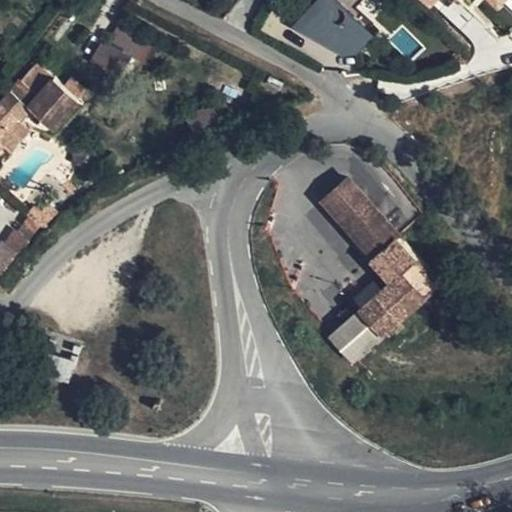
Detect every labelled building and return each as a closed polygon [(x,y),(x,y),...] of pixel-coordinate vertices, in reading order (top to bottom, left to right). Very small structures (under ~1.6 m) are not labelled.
[(317,0),(302,22),(348,38),(363,34),(369,24),(345,6),(349,0),(317,0)] [(418,0),(428,10),(438,0),(418,0)] [(511,13),(511,0),(483,0),(497,13),(504,5),(511,13)] [(129,56),(144,63),(151,48),(110,28),(93,62),(120,76),(129,56)] [(93,62),(86,72),(113,91),(120,80),(93,62)] [(25,75),(22,79),(31,87),(35,83),(25,75)] [(0,138),(18,118),(20,119),(31,106),(56,126),(82,97),(59,76),(42,95),(31,87),(22,79),(0,103),(0,138)] [(26,126),(20,119),(18,118),(0,138),(0,146),(5,152),(26,126)] [(399,233),(348,180),(327,199),(377,253),(399,233)] [(393,279),(361,309),(383,332),(442,278),(399,233),(377,253),(373,258),(393,279)] [(73,360),(56,355),(49,376),(67,382),(73,360)]
